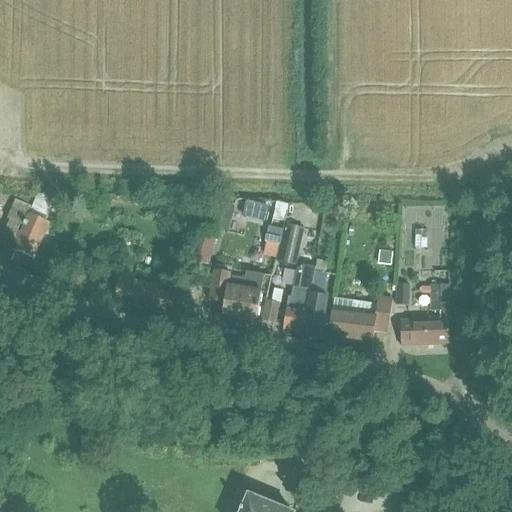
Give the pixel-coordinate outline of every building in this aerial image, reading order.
[(16,253),(12,261),(30,269),(50,224),(47,223),(48,219),(45,196),(38,196),(30,216),(31,216),(23,235),(20,233),(13,251),(16,253)] [(31,208),(15,201),(6,219),(10,221),(3,239),(13,244),(21,226),(23,227),(31,208)] [(235,208),(223,206),(218,229),(229,232),(235,208)] [(329,246),(332,226),(323,225),(320,245),(329,246)] [(269,227),(265,242),(280,245),(283,230),(269,227)] [(280,263),(296,267),(304,231),(289,227),(280,263)] [(379,262),(391,263),(392,252),(380,251),(379,262)] [(315,273),(315,269),(303,267),(295,274),(291,299),(290,299),(288,311),(287,311),(284,330),(303,333),(315,273)] [(230,275),(214,272),(209,303),(224,305),(223,313),(226,318),(239,320),(242,325),(256,327),(264,276),(246,273),(245,280),(230,278),(230,275)] [(325,317),(326,306),(320,305),(323,294),(322,294),(326,274),(315,273),(303,333),(302,338),(324,341),(328,317),(325,317)] [(119,280),(114,304),(170,317),(176,293),(119,280)] [(408,306),(409,286),(397,286),(396,306),(408,306)] [(401,348),(450,346),(450,321),(449,321),(449,286),(431,286),(431,312),(440,312),(441,321),(401,323),(401,348)] [(275,289),(272,301),(281,303),(283,291),(275,289)] [(335,300),(330,337),(374,343),(376,331),(388,333),(389,325),(393,300),(379,298),(377,306),(375,322),(362,320),(352,318),(354,303),(335,300)] [(275,325),(280,305),(266,302),(261,322),(275,325)] [(21,455),(19,461),(27,464),(29,458),(21,455)] [(285,511),(249,497),(242,511),(285,511)]
